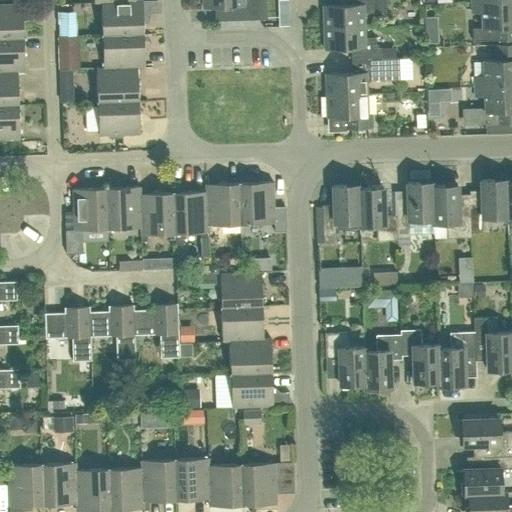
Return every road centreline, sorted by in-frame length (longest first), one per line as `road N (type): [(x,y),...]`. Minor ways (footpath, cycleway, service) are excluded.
road 1 (residential): [(305,413),(298,199),(314,166)]
road 2 (residential): [(299,153),(296,67),(280,46),(262,35),(175,38)]
road 3 (residential): [(314,166),(354,151),(511,146)]
road 4 (residential): [(49,0),(55,162)]
road 5 (residential): [(168,275),(66,278),(45,250)]
road 6 (residential): [(55,162),(178,157)]
road 7 (residential): [(178,157),(299,153)]
